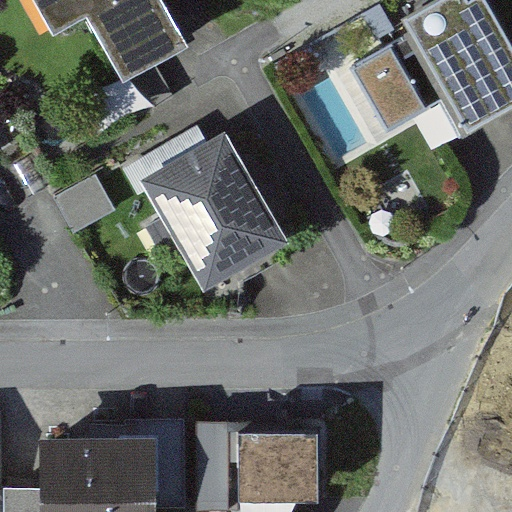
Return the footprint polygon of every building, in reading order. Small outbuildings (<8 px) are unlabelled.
[(175,56),(145,0),(27,0),(48,38),(81,21),(117,87),(175,56)] [(452,0),(395,29),(455,144),(511,114),(511,58),(481,0),(452,0)] [(140,185),(197,293),(276,252),(219,144),(140,185)] [(309,511),(311,507),(308,435),(226,439),(229,511),(309,511)] [(26,449),(26,511),(151,511),(151,448),(26,449)]
